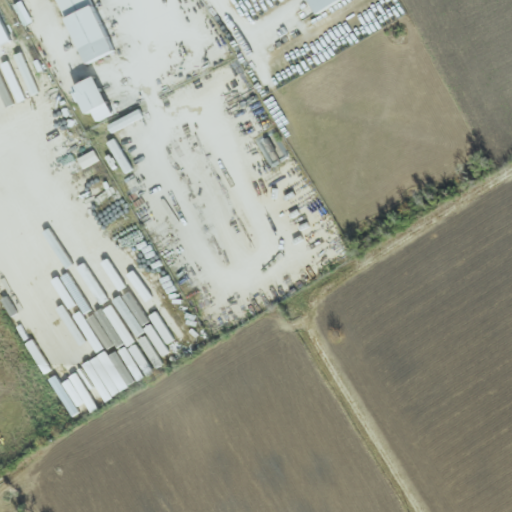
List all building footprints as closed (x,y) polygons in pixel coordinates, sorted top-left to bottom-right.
[(63,0),(69,12),(93,0),(63,0)] [(101,0),(73,13),(95,59),(122,46),(101,0)] [(316,0),(322,9),(336,0),(316,0)] [(0,3),(0,44),(17,36),(2,3),(0,3)] [(9,56),(17,82),(25,79),(16,54),(9,56)] [(82,81),(94,108),(98,106),(103,116),(120,108),(103,71),(82,81)] [(112,122),(116,130),(148,113),(143,105),(112,122)] [(111,140),(129,171),(137,167),(119,135),(111,140)] [(102,160),(96,150),(80,158),(85,169),(102,160)] [(122,289),(99,253),(91,258),(115,294),(122,289)] [(96,411),(142,377),(144,370),(172,350),(150,320),(127,337),(127,336),(127,335),(106,307),(100,312),(89,298),(92,296),(66,260),(28,288),(38,300),(13,319),(20,329),(65,345),(69,350),(34,338),(69,385),(74,381),(96,411)] [(105,294),(110,306),(116,304),(110,292),(105,294)] [(158,312),(153,304),(146,308),(167,342),(176,336),(179,340),(185,336),(166,306),(158,312)]
